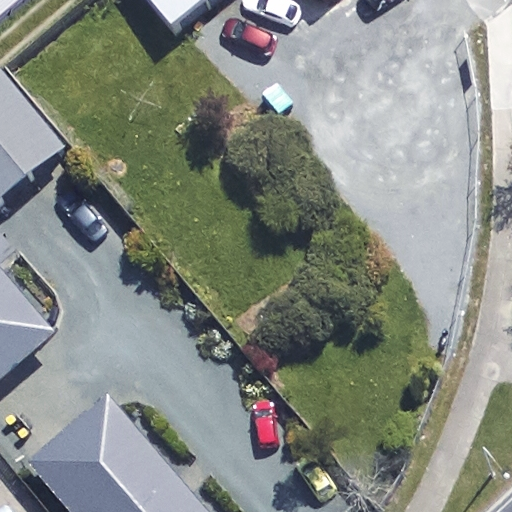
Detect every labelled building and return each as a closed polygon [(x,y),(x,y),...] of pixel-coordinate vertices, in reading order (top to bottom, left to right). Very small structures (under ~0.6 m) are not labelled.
[(0,0),(0,10),(10,0),(0,0)] [(230,0),(140,0),(176,44),(230,0)] [(0,221),(70,164),(8,89),(0,96),(0,221)] [(0,397),(53,354),(0,289),(0,397)] [(190,511),(112,415),(31,480),(57,511),(190,511)]
